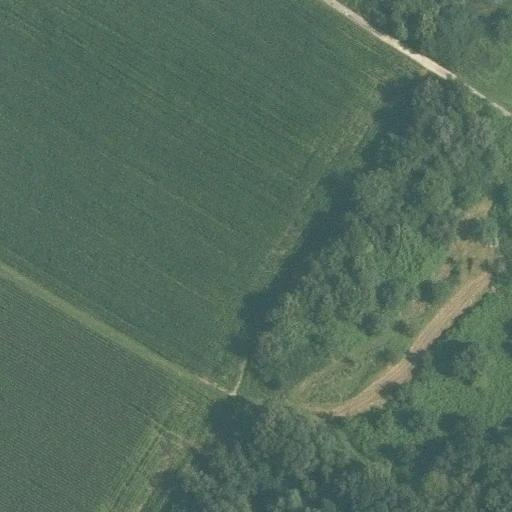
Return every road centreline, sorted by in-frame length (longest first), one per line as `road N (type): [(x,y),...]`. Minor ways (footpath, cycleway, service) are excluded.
road 1 (track): [(414,511),(0,269)]
road 2 (track): [(511,123),(325,0)]
